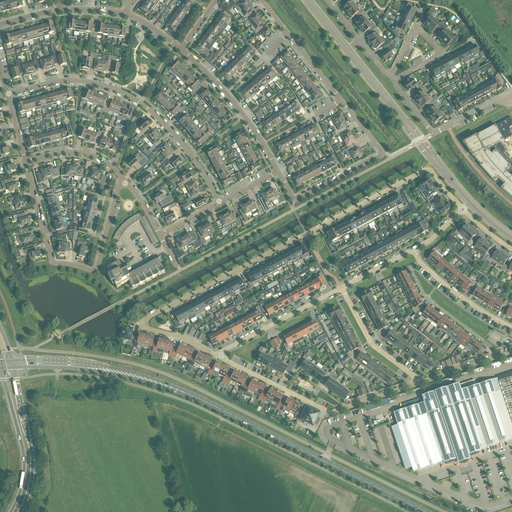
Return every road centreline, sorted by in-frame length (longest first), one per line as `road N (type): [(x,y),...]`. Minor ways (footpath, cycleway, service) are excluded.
road 1 (secondary): [(424,511),(153,382),(72,363),(12,363)]
road 2 (residential): [(462,209),(423,170),(144,320)]
road 3 (residential): [(221,201),(176,136),(113,87),(58,81),(7,94)]
road 4 (residential): [(416,383),(330,413),(220,356)]
road 5 (residential): [(278,171),(298,199),(384,153),(341,101)]
road 6 (residential): [(393,79),(433,135),(511,92)]
road 7 (motorway): [(20,511),(33,467),(12,363)]
road 8 (residential): [(97,266),(52,262),(25,161)]
road 9 (motorway): [(0,367),(24,461),(9,511)]
road 10 (residential): [(341,287),(220,356)]
road 11 (residential): [(391,76),(413,31),(439,49),(393,79)]
road 12 (residential): [(511,327),(448,288),(413,250)]
road 13 (residential): [(416,383),(370,344),(341,287)]
